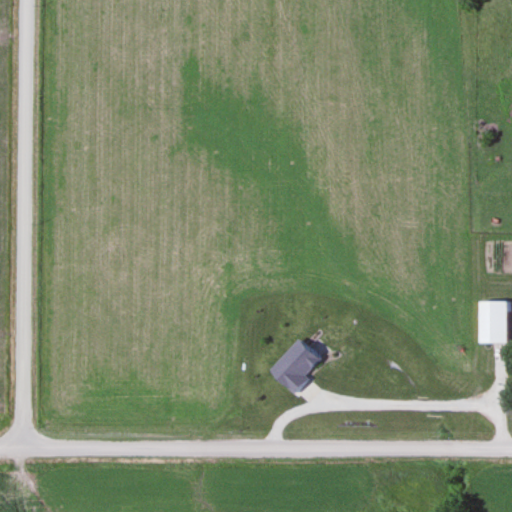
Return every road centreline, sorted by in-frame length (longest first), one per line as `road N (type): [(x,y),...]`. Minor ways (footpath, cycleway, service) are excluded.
road 1 (residential): [(23,448),(511,449)]
road 2 (residential): [(23,448),(27,0)]
